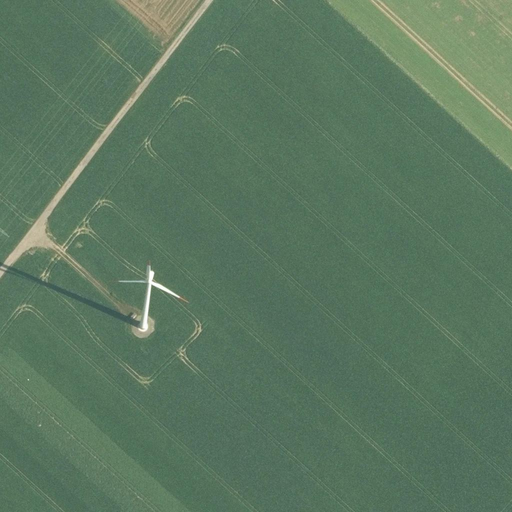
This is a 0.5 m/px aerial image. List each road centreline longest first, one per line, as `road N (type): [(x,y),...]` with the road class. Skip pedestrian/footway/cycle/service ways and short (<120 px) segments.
road 1 (track): [(209,0),(0,274)]
road 2 (track): [(135,321),(35,232)]
